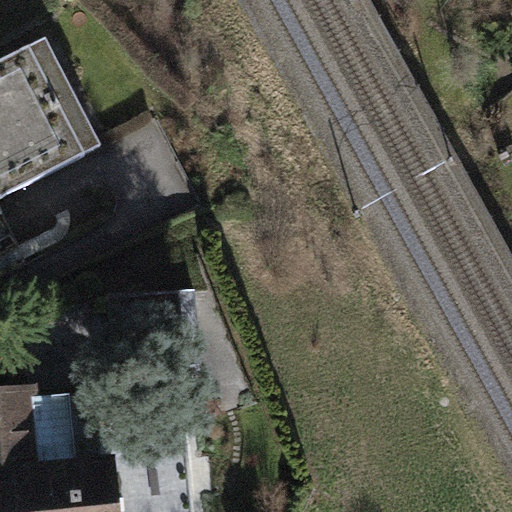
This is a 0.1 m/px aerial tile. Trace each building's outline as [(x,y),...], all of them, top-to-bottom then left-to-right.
[(50,41),(34,49),(88,158),(104,150),(50,41)] [(34,49),(0,66),(0,202),(88,158),(34,49)] [(0,276),(27,263),(0,209),(0,276)] [(182,295),(110,299),(113,356),(186,352),(182,295)] [(39,389),(0,392),(0,511),(126,511),(122,456),(45,462),(39,389)]
